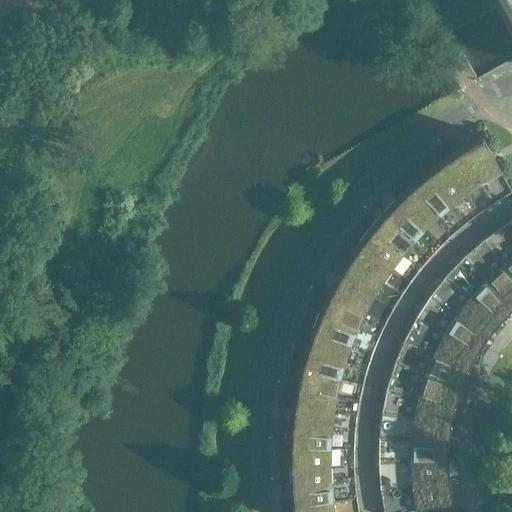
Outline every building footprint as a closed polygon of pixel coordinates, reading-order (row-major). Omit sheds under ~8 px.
[(503,175),(481,134),(458,148),(492,202),(497,199),(488,184),(503,175)] [(492,202),(458,148),(441,159),(479,211),(492,202)] [(479,211),(441,159),(426,171),(466,221),(479,211)] [(466,221),(426,171),(411,184),(453,231),(466,221)] [(511,190),(503,175),(488,184),(497,199),(510,191),(511,191),(511,190)] [(453,231),(411,184),(396,197),(394,200),(441,243),(447,237),(453,231)] [(441,243),(394,200),(383,212),(430,254),(441,243)] [(430,254),(383,212),(370,227),(420,267),(425,260),(430,254)] [(511,237),(504,224),(483,239),(511,275),(511,237)] [(420,267),(370,227),(358,243),(410,280),(415,273),(420,267)] [(511,304),(511,275),(483,239),(464,256),(511,305),(511,304)] [(410,280),(358,243),(347,259),(401,293),(405,286),(410,280)] [(511,305),(464,256),(446,274),(498,319),(511,305)] [(401,293),(347,259),(337,276),(392,307),(401,293)] [(498,319),(446,274),(430,294),(486,334),(498,319)] [(392,307),(337,276),(327,293),(385,321),(392,307)] [(385,321),(327,293),(319,311),(378,336),(385,321)] [(486,334),(430,294),(416,316),(475,350),(486,334)] [(378,336),(319,311),(312,329),(372,351),(378,336)] [(475,350),(416,316),(404,338),(466,367),(475,350)] [(372,351),(312,329),(306,348),(366,367),(369,359),(372,351)] [(466,367),(404,338),(395,362),(459,385),(466,367)] [(366,367),(306,348),(300,367),(362,382),(364,375),(366,367)] [(459,385),(395,362),(387,386),(453,404),(459,385)] [(360,390),(362,382),(300,367),(296,386),(358,398),(360,390)] [(357,406),(358,398),(296,386),(293,405),(356,414),(357,406)] [(449,422),(453,404),(387,386),(382,411),(449,422)] [(355,422),(356,414),(293,405),(291,425),(354,431),(355,422)] [(447,441),(449,422),(382,411),(379,436),(447,441)] [(353,439),(354,431),(291,425),(289,445),(353,447),(353,439)] [(447,460),(447,441),(379,436),(378,462),(447,460)] [(353,455),(353,447),(289,445),(289,464),(353,463),(353,455)] [(448,480),(447,460),(378,462),(380,487),(448,480)] [(354,479),(353,463),(289,464),(291,484),(354,479)] [(356,495),(354,479),(291,484),(291,485),(293,504),(356,495)] [(405,511),(451,500),(448,480),(380,487),(384,511),(405,511)] [(358,511),(356,495),(293,504),(293,511),(358,511)]
